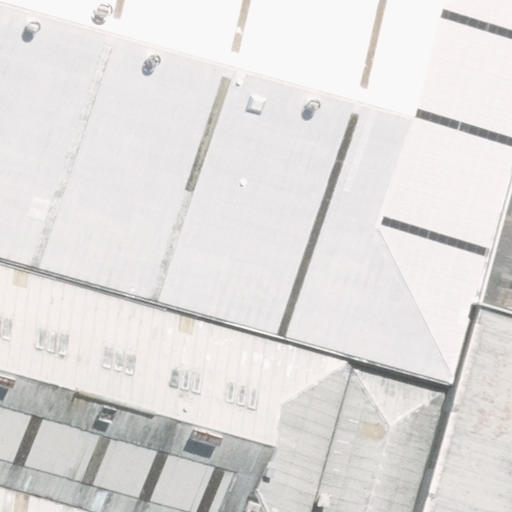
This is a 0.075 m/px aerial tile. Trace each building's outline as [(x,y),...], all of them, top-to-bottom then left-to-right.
[(511,0),(0,0),(0,262),(340,357),(431,382),(452,305),(511,92),(511,0)] [(511,92),(452,305),(511,321),(511,92)] [(0,511),(296,511),(340,357),(0,262),(0,511)] [(395,511),(511,511),(511,321),(452,305),(395,511)] [(395,511),(431,382),(340,357),(297,511),(395,511)]
